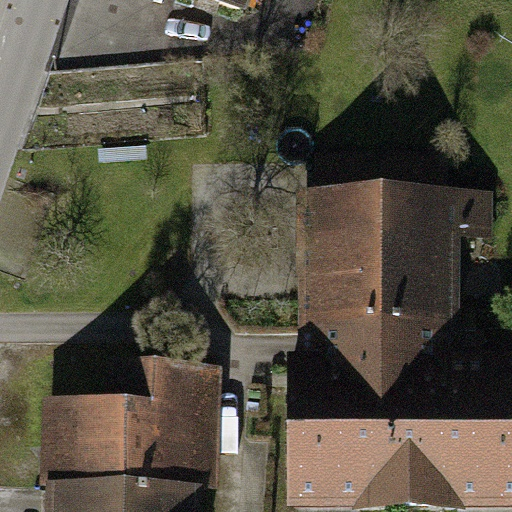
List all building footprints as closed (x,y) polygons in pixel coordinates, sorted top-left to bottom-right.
[(199,0),(247,13),(250,0),(199,0)] [(302,192),(302,356),(455,355),(455,192),(302,192)] [(288,356),(287,503),(511,504),(511,356),(455,355),(302,356),(288,356)] [(45,409),(43,476),(202,480),(204,369),(108,367),(107,410),(45,409)] [(200,511),(202,480),(43,476),(42,511),(200,511)]
